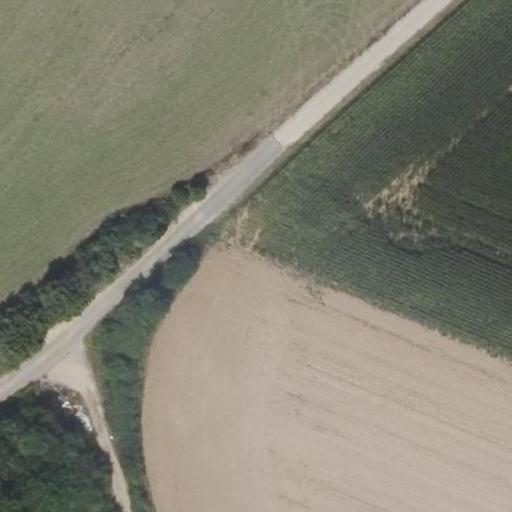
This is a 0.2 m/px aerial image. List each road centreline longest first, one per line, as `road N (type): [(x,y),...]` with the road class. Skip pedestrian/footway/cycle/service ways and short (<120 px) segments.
road 1 (track): [(0,413),(72,360),(483,0)]
road 2 (track): [(72,360),(126,511)]
